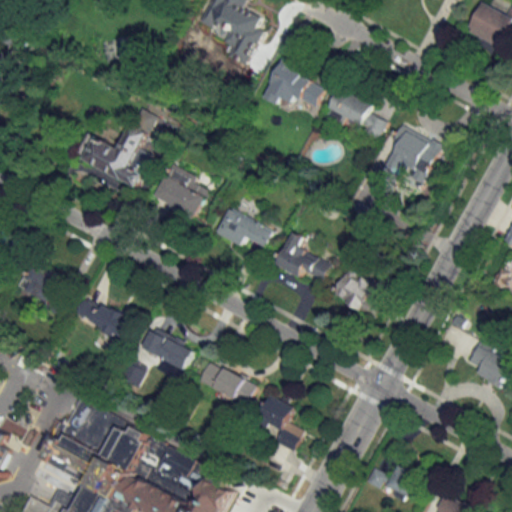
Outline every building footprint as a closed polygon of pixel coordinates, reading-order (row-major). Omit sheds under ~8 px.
[(487,1),(473,31),(505,46),(511,30),(511,10),(511,13),(487,1)] [(269,97),(284,104),(288,94),(319,107),(328,86),(306,77),(311,66),(287,56),(269,97)] [(378,104),(344,87),(331,114),(344,120),(346,116),(384,134),(391,120),(374,112),(378,104)] [(87,159),(141,187),(158,155),(144,148),(153,132),(136,123),(123,147),(99,135),(87,159)] [(437,141),(405,124),(396,142),(402,145),(391,166),(384,163),(376,179),(396,190),(409,164),(421,170),(437,141)] [(215,184),(175,164),(158,198),(198,218),(215,184)] [(280,226),(234,207),(223,234),(247,244),(250,237),(271,246),(280,226)] [(281,265),(305,276),(308,269),(328,278),(335,263),(303,248),(308,236),(297,232),(281,265)] [(61,308),(75,285),(39,264),(25,287),(61,308)] [(337,296),(379,316),(385,303),(372,296),(380,280),(351,267),(337,296)] [(80,317),(128,340),(138,318),(91,295),(80,317)] [(188,369),(199,348),(158,328),(147,349),(188,369)] [(507,386),(511,374),(511,355),(482,342),(470,369),(507,386)] [(225,394),(251,404),(260,381),(211,362),(204,382),(219,388),(217,395),(223,398),(225,394)] [(20,511),(32,491),(50,500),(59,484),(72,491),(73,489),(85,496),(95,478),(59,459),(60,457),(54,454),(63,437),(56,434),(64,419),(67,421),(69,416),(72,418),(86,394),(151,430),(147,437),(152,440),(154,436),(172,446),(174,443),(201,457),(199,461),(217,471),(218,469),(233,477),(229,483),(238,488),(224,511),(20,511)] [(299,406),(275,395),(263,421),(283,430),(278,442),(297,451),(307,429),(292,422),(299,406)] [(0,429),(0,468),(11,449),(2,444),(8,434),(0,429)] [(394,491),(414,501),(427,475),(404,463),(392,486),(396,488),(394,491)] [(381,489),(391,477),(378,466),(368,478),(381,489)] [(440,511),(483,511),(485,509),(449,493),(440,511)]
